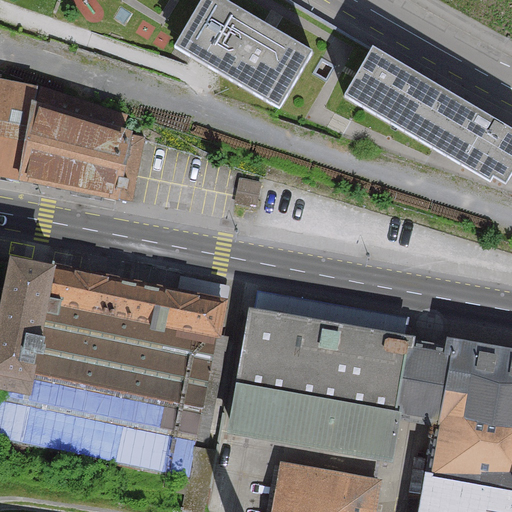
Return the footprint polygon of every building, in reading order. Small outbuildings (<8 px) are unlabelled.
[(319,55),(223,0),(203,0),(174,51),(284,115),(319,55)] [(511,183),(511,134),(372,55),(345,101),(493,184),(496,178),(510,187),(511,183)] [(39,87),(0,79),(0,172),(22,176),(39,87)] [(39,87),(22,176),(124,196),(135,136),(120,133),(126,104),(39,87)] [(257,211),(262,185),(240,180),(234,206),(257,211)] [(229,290),(11,251),(0,311),(0,441),(195,477),(229,290)] [(395,408),(409,330),(250,301),(227,425),(387,453),(395,408)] [(436,414),(448,337),(409,330),(395,408),(436,414)] [(511,511),(511,348),(448,337),(436,414),(419,511),(511,511)] [(274,511),(378,511),(384,482),(281,466),(274,511)]
